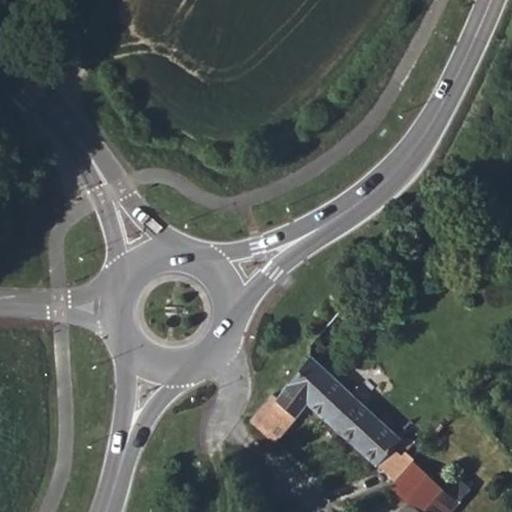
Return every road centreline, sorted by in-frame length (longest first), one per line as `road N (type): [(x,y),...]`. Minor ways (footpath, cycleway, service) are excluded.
road 1 (secondary): [(314,231),(404,163),(448,95),(490,0)]
road 2 (residential): [(179,252),(76,137)]
road 3 (residential): [(76,137),(102,197),(118,283)]
road 4 (secondary): [(232,321),(314,231)]
